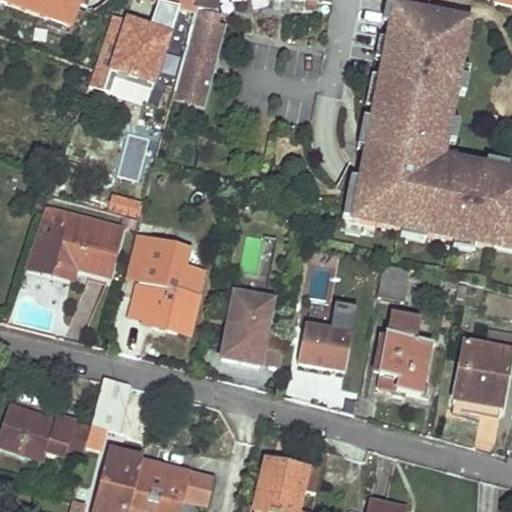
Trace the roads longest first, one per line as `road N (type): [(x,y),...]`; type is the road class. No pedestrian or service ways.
road 1 (residential): [(511,463),(0,336)]
road 2 (unknown): [(352,0),(330,122),(342,168)]
